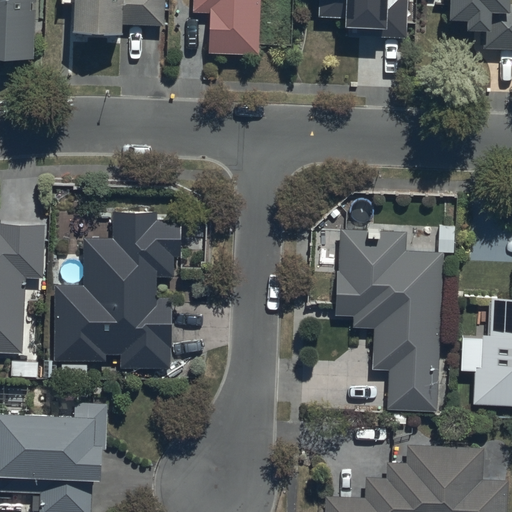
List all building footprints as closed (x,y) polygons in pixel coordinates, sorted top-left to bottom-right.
[(0,0),(0,59),(34,61),(36,0),(0,0)] [(77,6),(76,36),(124,37),(125,27),(166,28),(166,0),(65,0),(65,5),(77,6)] [(195,0),(195,15),(209,15),(209,56),(261,57),(261,0),(195,0)] [(319,0),(319,18),(349,19),(348,30),(361,31),(360,37),(406,38),(407,0),(319,0)] [(511,0),(451,0),(451,24),(468,25),(468,34),(487,34),(486,50),(511,50),(511,5),(511,0)] [(83,285),(56,284),(55,362),(107,363),(107,357),(121,357),(121,368),(172,369),(172,302),(157,302),(157,279),(173,279),(173,259),(179,259),(180,220),(157,220),(157,216),(114,216),(114,239),(84,239),(83,285)] [(0,353),(22,354),(24,278),(43,279),(44,225),(0,223),(0,353)] [(439,226),(438,254),(406,253),(406,234),(341,231),(340,274),(337,274),(336,317),(354,317),(353,330),(375,331),(373,371),(389,372),(387,412),(437,414),(443,255),(454,255),(455,226),(439,226)] [(475,373),(474,405),(511,406),(511,301),(491,300),(491,305),(474,304),(473,336),(461,336),(459,372),(475,373)] [(74,404),(74,420),(0,416),(0,478),(1,479),(0,494),(42,495),(40,511),(90,511),(92,483),(102,484),(103,450),(107,450),(109,405),(74,404)] [(506,511),(507,482),(482,481),(483,451),(407,447),(407,465),(387,464),(387,479),(366,478),(365,499),(327,497),(326,511),(506,511)]
